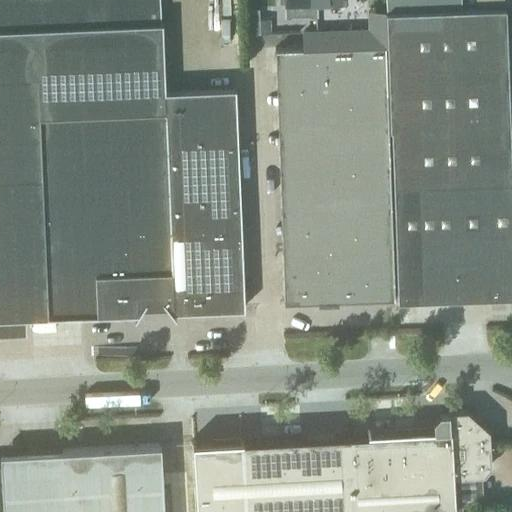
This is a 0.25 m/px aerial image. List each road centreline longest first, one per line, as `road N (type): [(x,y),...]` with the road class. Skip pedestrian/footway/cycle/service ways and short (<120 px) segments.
road 1 (unclassified): [(511,372),(466,365),(0,397)]
road 2 (unknown): [(273,378),(255,87)]
